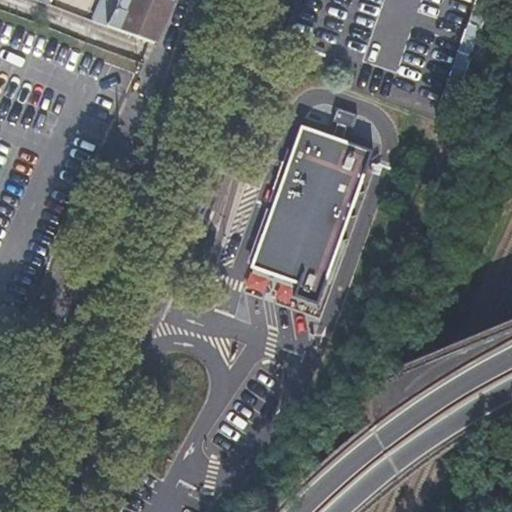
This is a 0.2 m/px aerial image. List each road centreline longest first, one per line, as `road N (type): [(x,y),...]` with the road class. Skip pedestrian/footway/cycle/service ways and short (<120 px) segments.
road 1 (secondary): [(61,511),(190,213),(264,0)]
road 2 (secondary): [(211,0),(135,190),(0,483)]
road 3 (trunk): [(511,359),(369,449),(298,511)]
road 4 (trunk): [(340,511),(449,425),(511,388)]
